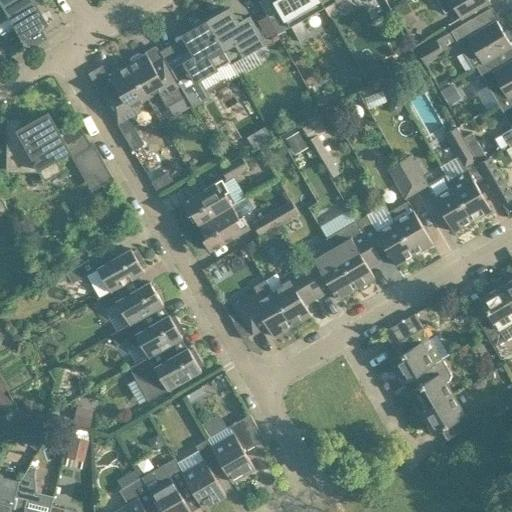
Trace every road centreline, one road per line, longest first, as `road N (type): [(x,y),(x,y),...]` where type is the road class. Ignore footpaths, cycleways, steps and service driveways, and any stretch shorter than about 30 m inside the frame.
road 1 (residential): [(258,387),(61,53)]
road 2 (residential): [(348,334),(511,239)]
road 3 (residential): [(292,511),(310,496),(309,474),(258,387)]
road 4 (residential): [(348,334),(413,452)]
